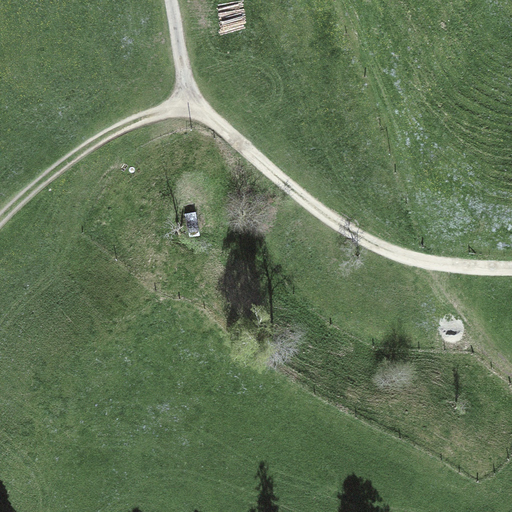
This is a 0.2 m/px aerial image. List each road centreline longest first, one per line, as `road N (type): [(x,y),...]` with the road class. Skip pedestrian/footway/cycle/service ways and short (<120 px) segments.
road 1 (unclassified): [(511,267),(425,261),(327,217),(191,100),(172,0)]
road 2 (track): [(191,100),(92,142),(0,219)]
